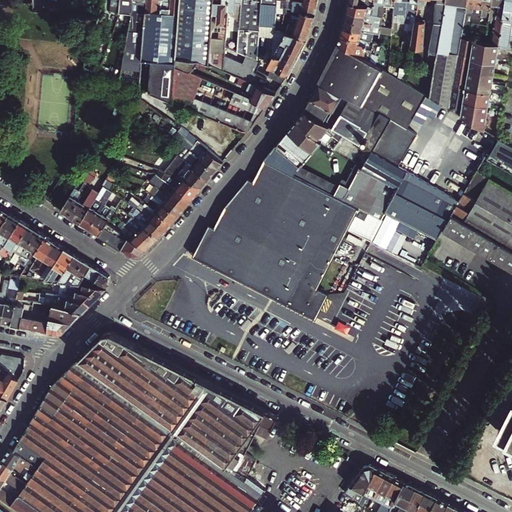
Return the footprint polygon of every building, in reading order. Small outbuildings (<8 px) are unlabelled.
[(120,11),(120,0),(111,0),(111,10),(115,10),(120,11)] [(120,12),(132,13),(133,0),(120,0),(120,11),(120,12)] [(143,60),(146,24),(147,0),(133,0),(132,13),(132,16),(121,80),(141,88),(143,60)] [(176,62),(177,57),(180,0),(163,0),(162,12),(167,12),(166,23),(156,22),(156,25),(146,24),(143,60),(153,61),(176,62)] [(167,12),(162,12),(163,0),(147,0),(146,24),(156,25),(156,22),(166,23),(167,12)] [(211,30),(213,13),(213,0),(180,0),(177,57),(200,59),(209,62),(210,52),(211,30)] [(226,41),(227,24),(228,0),(213,0),(213,13),(211,30),(219,31),(219,38),(221,38),(220,40),(226,41)] [(231,16),(240,16),(241,0),(228,0),(227,24),(230,24),(231,16)] [(239,28),(250,28),(251,0),(241,0),(240,16),(239,28)] [(259,35),(260,25),(261,0),(251,0),(250,28),(247,55),(257,59),(259,35)] [(276,24),(276,12),(277,0),(261,0),(260,25),(259,35),(275,36),(273,55),(286,31),(281,31),(275,30),(275,26),(276,24)] [(287,10),(287,9),(287,0),(277,0),(276,12),(283,12),(283,10),(287,10)] [(300,11),(316,14),(318,5),(302,2),(294,0),(293,9),(300,11)] [(384,6),(384,0),(374,0),(374,3),(373,7),(372,16),(379,17),(381,6),(384,6)] [(394,29),(395,8),(395,0),(384,0),(384,6),(387,6),(385,19),(382,18),(381,28),(394,29)] [(395,0),(395,8),(407,9),(408,0),(405,0),(395,0)] [(420,0),(411,0),(411,13),(418,14),(420,5),(420,0)] [(420,0),(420,5),(418,14),(417,20),(426,22),(427,0),(420,0)] [(432,52),(440,54),(447,0),(438,0),(438,1),(437,3),(436,21),(432,52)] [(465,22),(468,0),(447,0),(440,54),(433,98),(444,105),(450,108),(462,38),(464,28),(465,22)] [(482,14),(483,0),(468,0),(465,22),(464,28),(472,30),(472,28),(474,13),(481,14),(482,14)] [(489,20),(492,0),(483,0),(482,14),(486,14),(484,24),(489,25),(489,20)] [(491,43),(499,44),(506,0),(492,0),(489,20),(494,21),(491,43)] [(511,0),(506,0),(499,44),(502,45),(501,48),(507,49),(511,48),(511,47),(511,35),(510,35),(511,22),(511,0)] [(349,1),(347,10),(372,16),(373,7),(365,5),(358,4),(349,1)] [(372,16),(347,10),(343,27),(373,34),(380,36),(381,28),(382,18),(379,17),(372,16)] [(286,31),(307,38),(316,14),(300,11),(299,15),(292,13),(291,16),(298,18),(296,24),(289,22),(288,26),(286,31)] [(426,22),(417,20),(413,46),(425,48),(426,22)] [(373,34),(343,27),(341,36),(368,43),(370,37),(372,37),(373,34)] [(237,50),(247,55),(250,28),(239,28),(237,50)] [(484,30),(479,29),(472,28),(472,30),(464,28),(462,38),(486,42),(488,31),(484,30)] [(272,66),(289,74),(307,38),(286,31),(273,55),(269,64),(272,66)] [(366,49),(368,43),(341,36),(339,43),(370,61),(373,51),(366,49)] [(214,50),(225,51),(225,45),(226,41),(220,40),(221,38),(219,38),(215,38),(214,50)] [(450,108),(485,129),(492,87),(498,47),(499,44),(491,43),(486,42),(462,38),(450,108)] [(372,150),(399,166),(418,134),(407,128),(364,103),(370,93),(413,118),(423,124),(429,115),(436,119),(444,105),(433,98),(370,61),(339,43),(305,111),(326,123),(345,93),(353,97),(335,128),(346,134),(372,150)] [(240,76),(248,80),(257,59),(247,55),(237,50),(225,45),(225,51),(225,53),(224,69),(240,76)] [(216,66),(224,69),(225,53),(210,52),(209,62),(216,66)] [(151,92),(173,101),(176,62),(153,61),(151,92)] [(263,86),(276,92),(289,74),(272,66),(263,86)] [(245,95),(267,105),(276,92),(263,86),(248,80),(240,76),(237,83),(248,88),(245,95)] [(413,118),(370,93),(364,103),(407,128),(413,118)] [(326,123),(305,111),(289,129),(312,148),(317,147),(323,141),(327,144),(328,144),(334,136),(340,141),(346,134),(335,128),(326,123)] [(312,148),(289,129),(282,138),(305,156),(306,161),(317,147),(312,148)] [(208,148),(209,147),(189,132),(182,141),(216,170),(224,161),(208,148)] [(511,144),(499,137),(487,158),(511,172),(511,144)] [(305,156),(282,138),(266,158),(296,173),(306,161),(305,156)] [(209,178),(216,170),(182,141),(175,150),(177,152),(180,154),(209,178)] [(399,166),(372,150),(362,167),(399,188),(407,171),(399,166)] [(203,185),(209,178),(180,154),(174,161),(177,163),(169,173),(172,174),(203,185)] [(371,212),(344,198),(335,193),(296,173),(266,158),(255,178),(250,176),(228,203),(216,226),(206,244),(243,263),(239,271),(274,289),(278,281),(314,299),(322,286),(348,232),(358,214),(367,219),(371,212)] [(351,186),(344,198),(371,212),(384,218),(388,210),(399,188),(362,167),(351,186)] [(82,177),(91,182),(96,173),(88,168),(82,177)] [(459,201),(444,228),(511,267),(511,190),(477,170),(459,201)] [(388,210),(438,238),(444,228),(459,201),(407,171),(399,188),(388,210)] [(186,206),(193,198),(176,187),(174,189),(159,179),(161,177),(159,175),(161,173),(157,172),(156,173),(151,179),(148,176),(147,177),(141,175),(140,178),(145,180),(146,179),(152,183),(186,206)] [(193,198),(203,185),(172,174),(167,181),(176,187),(193,198)] [(61,210),(70,215),(89,186),(91,182),(82,177),(81,179),(85,182),(80,190),(75,187),(61,210)] [(342,181),(335,193),(344,198),(351,186),(342,181)] [(180,213),(186,206),(152,183),(149,187),(146,191),(148,192),(180,213)] [(70,215),(80,222),(99,193),(89,186),(70,215)] [(80,222),(90,228),(109,199),(106,197),(107,195),(110,197),(113,192),(104,186),(99,193),(80,222)] [(174,221),(180,213),(148,192),(143,201),(174,221)] [(90,228),(99,234),(107,222),(112,214),(118,206),(118,205),(109,199),(90,228)] [(118,206),(122,209),(127,202),(122,199),(118,205),(118,206)] [(167,229),(174,221),(143,201),(137,209),(140,210),(167,229)] [(112,214),(117,217),(122,209),(118,206),(112,214)] [(0,228),(10,213),(0,207),(0,228)] [(160,236),(167,229),(140,210),(135,214),(132,216),(133,217),(160,236)] [(0,228),(0,249),(1,250),(20,219),(10,213),(0,228)] [(153,243),(160,236),(133,217),(126,223),(153,243)] [(8,246),(14,250),(29,225),(20,219),(1,250),(0,251),(0,252),(3,255),(8,246)] [(140,255),(146,249),(119,230),(107,222),(99,234),(133,255),(140,255)] [(146,249),(153,243),(126,223),(119,230),(146,249)] [(211,223),(210,224),(194,254),(318,318),(331,292),(322,286),(314,299),(278,281),(274,289),(239,271),(243,263),(206,244),(216,226),(211,223)] [(17,252),(22,255),(37,230),(29,225),(14,250),(5,264),(8,265),(11,261),(17,252)] [(28,264),(35,252),(46,235),(37,230),(22,255),(21,257),(27,260),(25,263),(28,264)] [(33,277),(45,258),(55,241),(46,235),(35,252),(39,255),(30,268),(31,269),(28,274),(23,271),(21,275),(33,277)] [(51,262),(55,264),(65,247),(55,241),(45,258),(33,277),(41,278),(51,262)] [(46,278),(60,280),(75,254),(65,247),(55,264),(46,278)] [(11,261),(16,264),(21,257),(22,255),(17,252),(11,261)] [(60,280),(70,281),(84,259),(75,254),(60,280)] [(70,281),(80,283),(92,264),(84,259),(70,281)] [(111,283),(110,276),(92,264),(80,283),(108,286),(111,283)] [(51,288),(54,288),(100,294),(107,286),(55,280),(54,284),(52,283),(51,288)] [(4,292),(1,291),(0,293),(0,322),(3,323),(9,295),(11,286),(5,285),(4,292)] [(46,293),(45,296),(92,303),(100,294),(54,288),(53,294),(46,293)] [(20,292),(19,295),(18,300),(27,302),(28,302),(29,293),(20,292)] [(12,296),(9,295),(3,323),(13,325),(18,300),(19,295),(13,293),(12,296)] [(48,305),(53,306),(83,311),(92,303),(45,296),(41,295),(39,304),(48,305)] [(27,302),(18,300),(13,325),(26,327),(27,321),(25,320),(26,312),(30,313),(32,305),(26,304),(27,302)] [(27,321),(26,327),(48,331),(51,318),(51,317),(46,316),(48,305),(39,304),(38,306),(32,305),(30,313),(26,312),(25,320),(27,321)] [(51,317),(51,318),(73,321),(83,311),(53,306),(51,317)] [(73,321),(51,318),(48,331),(57,333),(63,332),(73,321)] [(270,436),(280,417),(231,392),(112,331),(105,333),(54,382),(14,451),(22,456),(36,465),(39,467),(36,472),(27,484),(23,491),(20,494),(45,511),(255,511),(270,492),(252,478),(258,459),(248,452),(258,430),(270,436)] [(0,394),(8,399),(17,383),(8,378),(5,384),(0,381),(0,394)] [(511,407),(499,432),(511,438),(511,407)] [(10,448),(2,460),(14,468),(22,456),(14,451),(10,448)] [(2,460),(0,464),(0,475),(6,480),(13,484),(17,478),(11,474),(14,468),(2,460)] [(360,502),(364,493),(378,466),(373,464),(366,467),(345,493),(360,502)] [(378,466),(364,493),(373,498),(387,471),(378,466)] [(387,471),(373,498),(371,503),(368,508),(370,509),(374,502),(376,499),(383,502),(396,475),(387,471)] [(406,480),(396,475),(383,502),(386,504),(381,511),(389,511),(391,509),(406,480)] [(17,478),(13,484),(20,489),(23,491),(27,484),(17,478)] [(403,511),(417,486),(406,480),(391,509),(395,511),(394,511),(403,511)] [(416,511),(427,491),(417,486),(403,511),(416,511)] [(427,491),(416,511),(430,511),(438,497),(427,491)] [(365,499),(371,503),(373,498),(364,493),(360,502),(362,504),(365,499)] [(20,494),(12,505),(21,511),(45,511),(20,494)] [(438,497),(430,511),(444,511),(449,502),(438,497)] [(461,511),(463,509),(449,502),(444,511),(461,511)]
